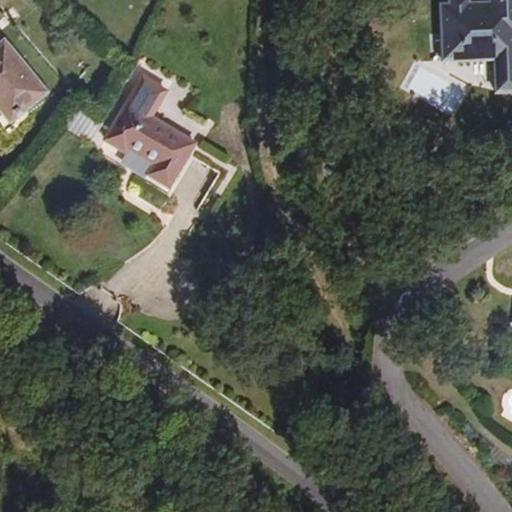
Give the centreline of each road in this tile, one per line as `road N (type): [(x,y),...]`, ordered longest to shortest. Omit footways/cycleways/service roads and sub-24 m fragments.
road 1 (tertiary): [(328,511),(246,440),(0,268)]
road 2 (residential): [(473,511),(388,393),(380,335),(420,281),(511,219)]
